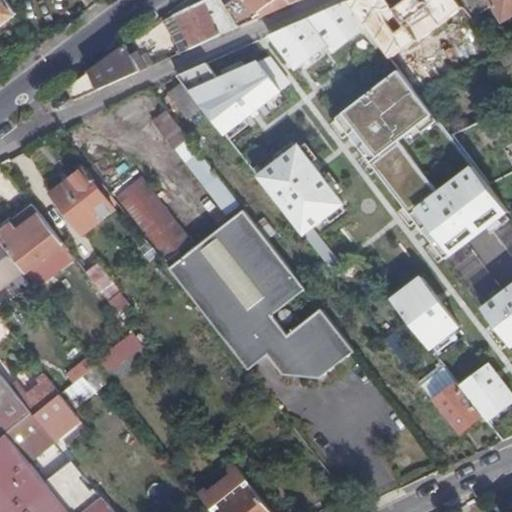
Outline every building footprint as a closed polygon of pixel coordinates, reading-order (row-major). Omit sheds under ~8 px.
[(0,0),(0,24),(15,13),(4,0),(0,0)] [(202,0),(163,21),(180,54),(237,28),(223,5),(219,0),(202,0)] [(230,0),(223,5),(237,28),(239,25),(256,12),(247,0),(230,0)] [(247,0),(256,12),(273,0),(247,0)] [(441,0),(430,0),(408,10),(426,52),(442,45),(458,39),(441,0)] [(456,0),(441,0),(458,39),(442,45),(445,54),(486,37),(456,0)] [(511,0),(489,0),(503,23),(511,17),(511,0)] [(293,26),(271,36),(283,52),(298,71),(316,56),(324,51),(338,68),(343,64),(335,54),(363,33),(377,51),(383,47),(382,46),(348,2),(321,14),(293,26)] [(461,50),(466,65),(494,56),(489,41),(461,50)] [(123,43),(64,86),(71,100),(146,68),(136,50),(130,54),(123,43)] [(511,45),(500,52),(506,65),(511,61),(511,45)] [(207,64),(178,76),(186,86),(224,135),(290,83),(271,58),(220,80),(207,64)] [(401,71),(340,119),(448,259),(510,211),(486,180),(452,136),(419,94),(401,71)] [(178,76),(165,82),(170,92),(186,86),(178,76)] [(168,109),(154,121),(228,213),(243,202),(168,109)] [(255,174),(301,232),(335,275),(340,270),(306,227),(340,201),(295,143),(255,174)] [(84,169),(53,193),(83,233),(115,209),(84,169)] [(143,176),(118,196),(167,259),(192,239),(143,176)] [(0,234),(0,238),(25,270),(39,288),(77,259),(32,201),(11,218),(15,223),(0,234)] [(323,308),(290,334),(275,314),(308,288),(246,209),(171,268),(250,369),(269,354),(283,374),(322,378),(357,351),(323,308)] [(0,291),(23,273),(25,270),(0,238),(0,291)] [(100,264),(88,273),(110,301),(121,292),(100,264)] [(461,326),(422,277),(393,301),(431,350),(438,359),(444,355),(436,346),(461,326)] [(511,286),(485,307),(511,341),(511,286)] [(130,303),(121,292),(110,301),(118,312),(130,303)] [(96,362),(99,365),(107,375),(143,345),(133,332),(96,362)] [(112,382),(114,384),(151,354),(143,345),(107,375),(112,382)] [(411,349),(400,357),(416,378),(427,370),(411,349)] [(69,374),(75,383),(86,375),(99,365),(96,362),(92,356),(69,374)] [(99,365),(86,375),(99,392),(112,382),(107,375),(99,365)] [(443,365),(420,383),(434,400),(457,383),(443,365)] [(0,439),(8,433),(33,412),(34,411),(27,403),(0,369),(0,439)] [(24,398),(27,403),(34,411),(36,414),(49,404),(62,393),(52,381),(50,379),(49,378),(44,371),(36,377),(41,384),(30,393),(20,380),(13,385),(24,398)] [(57,373),(50,379),(52,381),(62,393),(66,390),(68,388),(57,373)] [(511,391),(497,373),(468,396),(483,416),(489,424),(511,406),(511,391)] [(99,392),(86,375),(75,383),(68,388),(66,390),(79,407),(99,392)] [(457,383),(434,400),(461,433),(469,427),(473,431),(482,423),(480,418),(483,416),(468,396),(457,383)] [(55,439),(33,412),(8,433),(29,460),(55,439)] [(0,439),(0,511),(70,511),(39,473),(29,460),(8,433),(0,439)] [(65,452),(55,439),(29,460),(39,473),(65,452)] [(215,511),(251,484),(239,469),(203,497),(214,511),(215,511)] [(215,511),(272,511),(251,484),(215,511)] [(511,511),(511,484),(493,493),(501,511),(511,511)] [(114,511),(106,502),(94,511),(114,511)]
